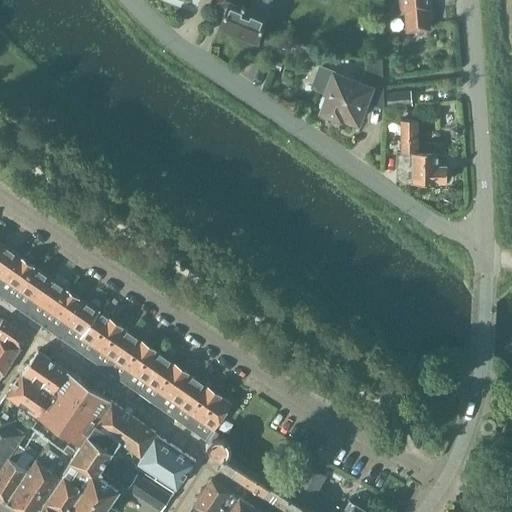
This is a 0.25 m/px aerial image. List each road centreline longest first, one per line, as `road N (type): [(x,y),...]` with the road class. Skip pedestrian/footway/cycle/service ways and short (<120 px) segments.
road 1 (residential): [(445,480),(274,380),(0,196)]
road 2 (unclassified): [(128,0),(200,63),(450,234),(486,237)]
road 3 (unclassified): [(486,237),(469,0)]
road 4 (residential): [(202,466),(193,443),(37,330)]
road 5 (residential): [(445,480),(475,401),(481,352)]
